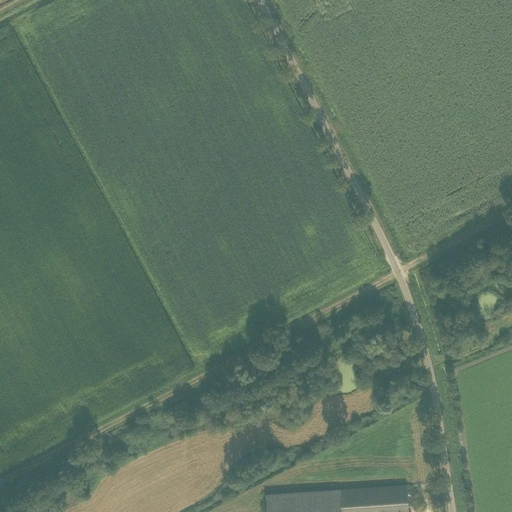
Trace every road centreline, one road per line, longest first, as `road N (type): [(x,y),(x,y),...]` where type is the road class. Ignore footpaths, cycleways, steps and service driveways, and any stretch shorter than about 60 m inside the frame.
road 1 (track): [(511,212),(0,484)]
road 2 (unclassified): [(451,511),(434,372),(416,314),(260,0)]
